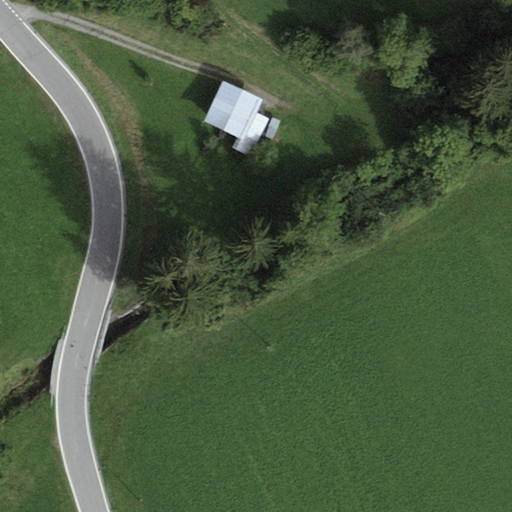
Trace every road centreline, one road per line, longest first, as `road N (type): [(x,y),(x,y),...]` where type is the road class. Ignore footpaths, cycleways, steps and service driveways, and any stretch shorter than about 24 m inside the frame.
road 1 (tertiary): [(0,17),(80,112),(108,189),(107,242),(73,414),(94,511)]
road 2 (track): [(1,19),(49,15),(277,102)]
